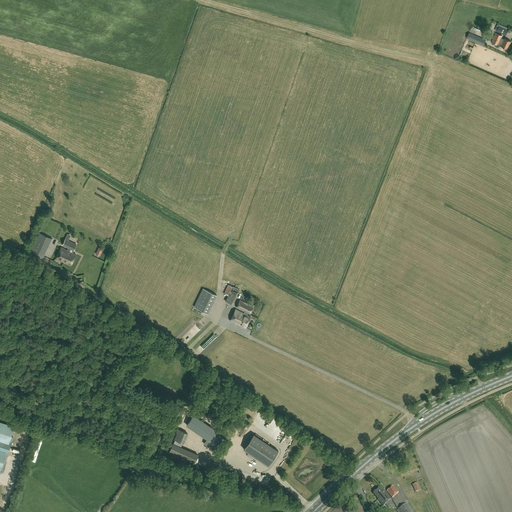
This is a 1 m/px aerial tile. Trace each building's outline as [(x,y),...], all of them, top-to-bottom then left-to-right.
[(506,35),(509,30),(499,26),(497,31),(506,35)] [(496,33),(492,42),(498,44),(499,43),(502,44),(501,46),(508,49),(511,41),(504,38),(504,39),(501,38),(502,36),(496,33)] [(485,40),(472,35),(470,40),(483,45),(485,40)] [(42,260),(54,235),(42,229),(30,254),(42,260)] [(70,252),(61,248),(56,259),(71,265),(76,254),(72,253),(76,244),(65,240),(63,245),(71,249),(70,252)] [(224,294),(228,296),(225,302),(233,306),(241,287),(234,283),(232,286),(228,284),(224,294)] [(203,288),(194,307),(208,313),(217,295),(203,288)] [(253,307),(240,301),(236,308),(245,311),(244,313),(236,310),(231,321),(246,328),(251,317),(247,315),(248,313),(250,313),(253,307)] [(222,436),(193,416),(186,426),(207,440),(204,444),(213,450),(222,436)] [(0,473),(2,474),(13,438),(11,437),(14,427),(0,422),(0,473)] [(172,444),(169,453),(194,464),(197,455),(180,448),(182,443),(183,443),(187,434),(179,430),(175,440),(173,445),(172,444)] [(253,435),(243,450),(268,467),(278,452),(253,435)] [(414,485),(418,493),(424,491),(420,483),(414,485)] [(393,486),(387,491),(393,498),(398,492),(393,486)] [(390,500),(386,495),(385,493),(385,494),(380,488),(373,493),(379,499),(378,500),(383,506),(390,500)]
